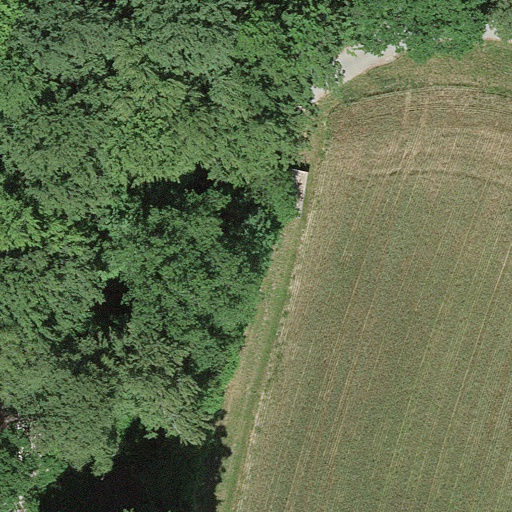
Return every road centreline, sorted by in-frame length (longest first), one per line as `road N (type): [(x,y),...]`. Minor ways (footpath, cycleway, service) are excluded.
road 1 (track): [(26,403),(124,238),(188,173),(407,31),(449,21),(511,23)]
road 2 (track): [(3,511),(26,403),(9,389),(7,363),(80,127),(107,0)]
